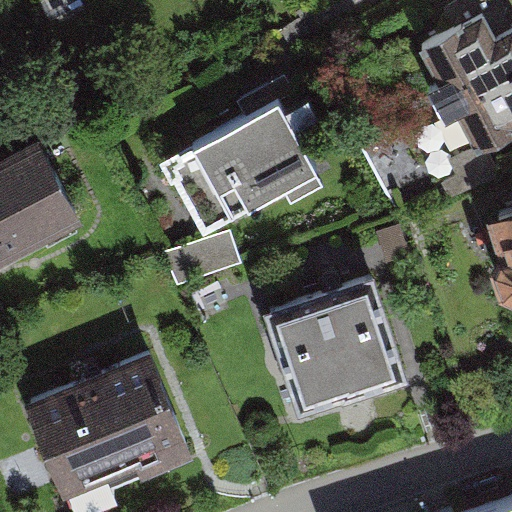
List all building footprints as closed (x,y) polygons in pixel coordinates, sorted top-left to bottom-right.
[(482,10),(421,48),(485,151),(511,133),(511,24),(497,34),(482,10)] [(268,106),(164,162),(204,236),(323,172),(283,98),(268,106)] [(42,137),(0,159),(0,269),(7,266),(88,223),(42,137)] [(511,213),(495,219),(511,270),(511,213)] [(379,278),(269,316),(304,417),(414,378),(379,278)] [(155,350),(21,402),(62,506),(196,454),(155,350)]
